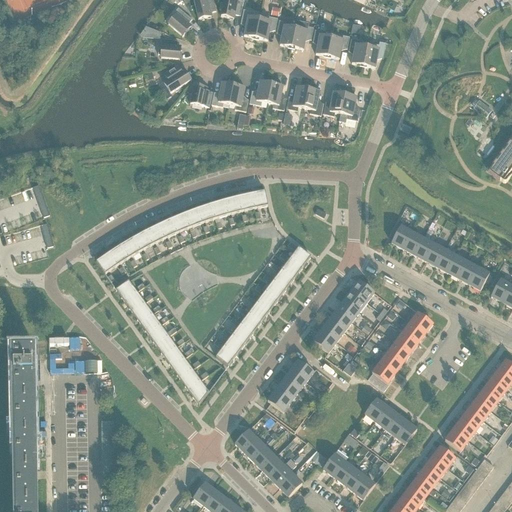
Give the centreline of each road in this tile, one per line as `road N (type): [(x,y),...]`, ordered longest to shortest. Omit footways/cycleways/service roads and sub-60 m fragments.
road 1 (residential): [(207,449),(55,295),(52,271),(95,237),(206,185),(259,173),(357,179)]
road 2 (unclassified): [(207,449),(352,256)]
road 3 (residential): [(394,93),(232,57)]
road 4 (residential): [(463,316),(352,256)]
